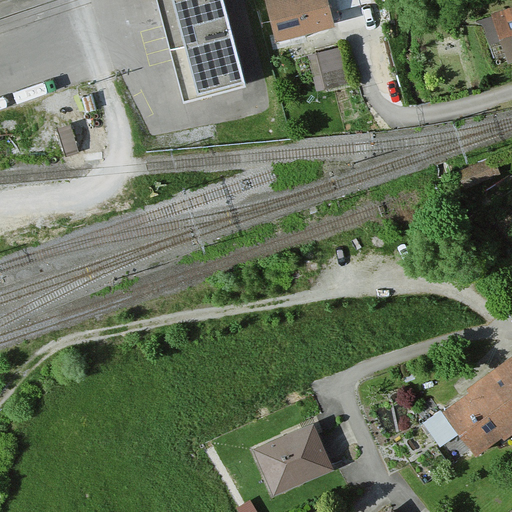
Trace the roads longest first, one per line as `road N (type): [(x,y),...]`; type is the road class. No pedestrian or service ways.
road 1 (track): [(511,319),(474,298),(418,287),(332,293),(73,339),(31,360),(0,394)]
road 2 (residential): [(354,38),(374,97),(411,121),(511,88)]
